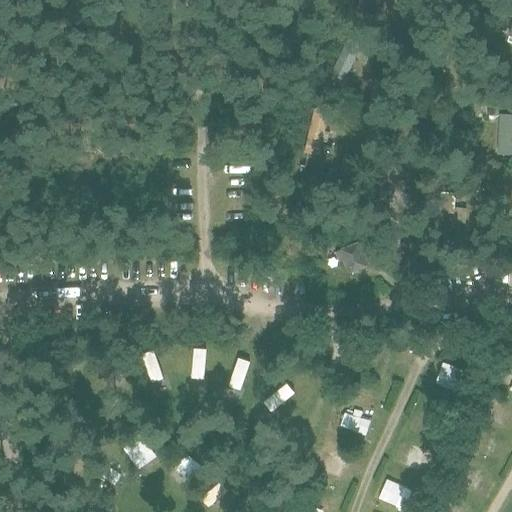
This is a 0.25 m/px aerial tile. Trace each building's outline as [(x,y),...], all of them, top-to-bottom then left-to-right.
[(363,241),(336,252),(339,260),(343,259),(349,274),(368,266),(362,251),(366,250),(363,241)] [(171,330),(158,335),(169,366),(182,362),(171,330)] [(219,361),(220,331),(210,331),(208,360),(219,361)] [(245,368),(259,373),(268,342),(254,338),(245,368)] [(280,382),(288,393),(313,374),(305,364),(280,382)] [(421,423),(413,438),(439,452),(447,437),(421,423)] [(348,432),(336,445),(351,458),(363,444),(348,432)] [(205,465),(215,438),(202,433),(192,460),(205,465)] [(508,466),(511,449),(484,445),(481,462),(508,466)] [(235,460),(221,472),(234,489),(249,477),(235,460)] [(420,490),(431,476),(416,463),(405,477),(420,490)] [(325,490),(352,498),(357,482),(330,474),(325,490)] [(467,475),(462,491),(491,501),(496,485),(467,475)] [(422,511),(426,504),(396,492),(387,511),(422,511)] [(222,511),(242,511),(242,503),(222,505),(222,511)]
